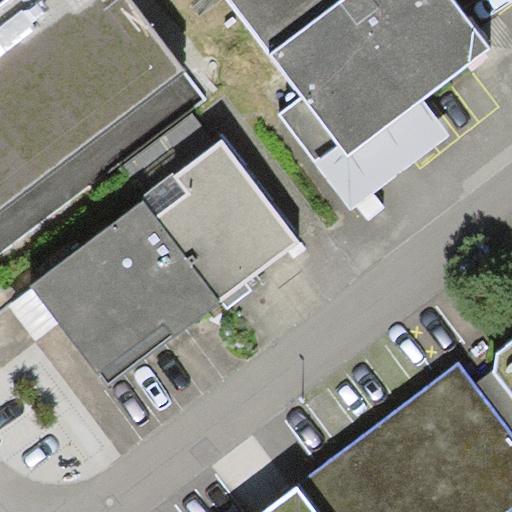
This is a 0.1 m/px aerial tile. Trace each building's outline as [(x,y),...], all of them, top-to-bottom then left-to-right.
[(0,0),(0,7),(58,81),(128,30),(105,0),(0,0)] [(457,0),(230,0),(353,160),(499,54),(457,0)] [(0,124),(0,224),(175,93),(128,30),(58,81),(0,124)] [(306,247),(230,142),(152,199),(157,205),(228,303),(306,247)] [(112,387),(228,303),(157,205),(41,289),(112,387)] [(511,511),(511,356),(477,384),(465,367),(304,486),(270,511),(511,511)]
